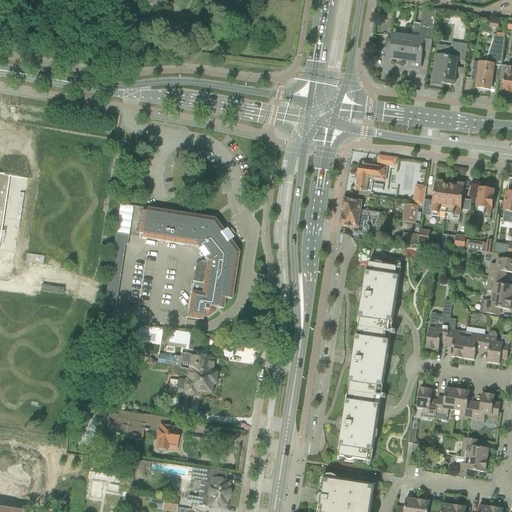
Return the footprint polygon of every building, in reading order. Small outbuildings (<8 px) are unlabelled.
[(392,36),(390,59),(409,61),(408,69),(419,70),(421,51),(429,52),(430,52),(433,28),(435,11),(423,9),(421,26),(414,25),(413,38),(392,36)] [(490,90),(493,65),(500,66),(501,62),(504,38),(494,36),(493,40),(485,63),(480,63),(479,67),(472,66),(471,79),(477,80),(476,88),(478,89),(478,90),(485,91),(485,90),(490,90)] [(434,78),(433,82),(442,83),(442,84),(454,86),(455,74),(456,68),(456,62),(465,63),(466,53),(467,45),(459,44),(458,44),(451,43),(451,47),(437,46),(437,48),(436,57),(438,57),(437,68),(435,78),(434,78)] [(500,66),(499,80),(505,81),(504,82),(503,85),(504,85),(503,92),(505,92),(505,94),(511,95),(511,93),(511,69),(507,69),(507,67),(500,66)] [(358,177),(355,190),(359,191),(358,196),(370,197),(371,192),(373,179),(384,181),(386,165),(394,167),(395,160),(380,157),(378,167),(364,165),(364,163),(363,163),(363,165),(359,164),(357,177),(358,177)] [(0,174),(0,239),(6,191),(10,192),(12,176),(0,174)] [(423,207),(421,215),(431,216),(438,217),(439,213),(446,214),(449,186),(441,185),(441,182),(436,182),(435,192),(434,202),(423,200),(423,207)] [(449,186),(446,214),(452,215),(452,219),(458,220),(463,185),(458,185),(458,187),(449,186)] [(479,189),(477,199),(476,207),(477,208),(476,214),(483,215),(482,219),(489,220),(491,208),(493,196),(492,196),(493,191),(487,190),(486,189),(481,188),(480,189),(479,189)] [(503,216),(502,223),(511,224),(511,192),(508,192),(508,193),(506,193),(505,203),(503,216)] [(413,205),(416,206),(423,207),(424,195),(414,194),(413,205)] [(344,209),(343,213),(369,217),(369,213),(370,212),(359,210),(361,203),(344,200),(344,202),(343,202),(342,207),(343,207),(343,209),(344,209)] [(416,206),(404,204),(402,222),(413,223),(416,206)] [(138,234),(142,235),(141,238),(195,247),(207,262),(203,283),(193,282),(187,318),(202,321),(202,320),(203,317),(207,318),(214,312),(215,308),(222,309),(223,309),(224,299),(231,300),(238,253),(230,241),(233,238),(231,236),(232,235),(229,230),(228,231),(226,229),(223,231),(220,228),(232,220),(231,219),(220,227),(214,219),(146,209),(145,212),(142,212),(138,234)] [(369,217),(343,213),(342,217),(341,219),(340,219),(339,224),(340,224),(340,226),(347,227),(347,228),(349,228),(349,227),(353,228),(352,234),(362,235),(362,234),(364,234),(368,232),(368,227),(366,224),(364,223),(364,222),(368,223),(369,217)] [(418,235),(417,242),(428,244),(430,231),(419,229),(418,235)] [(113,243),(125,245),(127,245),(129,236),(115,233),(113,243)] [(407,233),(406,241),(417,242),(418,235),(407,233)] [(456,236),(454,248),(464,250),(466,240),(466,237),(456,236)] [(466,240),(464,250),(492,254),(493,241),(488,241),(487,240),(487,243),(487,244),(484,244),(484,245),(471,243),(471,241),(466,240)] [(25,262),(43,265),(44,257),(26,254),(25,262)] [(490,265),(488,277),(502,279),(503,272),(511,273),(511,261),(510,261),(510,260),(509,260),(509,259),(508,259),(507,259),(506,259),(505,259),(504,259),(504,260),(497,259),(496,266),(490,265)] [(337,422),(336,423),(336,424),(337,426),(338,427),(339,428),(341,429),(343,429),(343,430),(338,457),(344,457),(344,458),(345,459),(346,460),(347,460),(348,461),(349,461),(350,461),(351,461),(351,460),(352,460),(353,460),(353,459),(354,459),(366,461),(371,462),(381,399),(381,395),(390,335),(391,331),(397,292),(401,268),(400,268),(396,267),(383,265),(382,264),(381,263),(380,263),(379,262),(378,262),(377,262),(376,262),(376,263),(375,263),(374,263),(374,264),(373,264),(368,263),(364,290),(361,290),(359,291),(357,292),(356,294),(356,295),(356,297),(356,298),(358,300),(359,301),(361,301),(362,302),(354,355),(351,355),(349,355),(348,357),(347,359),(346,360),(347,362),(349,364),(350,364),(352,365),(344,418),(343,418),(341,418),(339,419),(338,419),(337,420),(337,422)] [(492,290),(491,296),(511,299),(511,295),(511,287),(501,285),(502,279),(488,277),(487,289),(492,290)] [(40,291),(63,295),(64,289),(41,285),(40,291)] [(511,299),(491,296),(491,301),(482,299),(480,313),(499,316),(500,309),(509,310),(509,311),(510,311),(511,299)] [(440,338),(446,339),(448,330),(450,317),(437,315),(436,314),(435,313),(434,313),(433,313),(432,313),(431,314),(430,315),(430,316),(429,317),(430,318),(430,319),(431,320),(428,336),(428,337),(427,337),(427,338),(426,339),(426,340),(426,341),(427,341),(427,342),(426,349),(425,349),(439,351),(438,351),(440,338)] [(450,357),(462,359),(466,333),(448,330),(446,339),(445,347),(452,348),(451,357),(450,356),(450,357)] [(496,340),(496,338),(496,335),(494,333),(492,332),(489,332),(487,334),(486,336),(484,336),(482,349),(489,350),(487,362),(486,362),(486,363),(499,365),(500,364),(499,364),(500,358),(506,359),(510,337),(501,336),(501,341),(496,340)] [(484,336),(466,333),(462,359),(474,361),(474,360),(476,348),(482,349),(484,336)] [(159,356),(158,365),(172,367),(211,373),(213,359),(204,358),(204,357),(199,356),(199,355),(194,355),(181,353),(180,358),(173,357),(173,358),(159,356)] [(150,360),(146,365),(152,369),(171,372),(171,374),(178,376),(179,374),(189,375),(188,381),(186,381),(179,380),(177,381),(176,389),(177,390),(177,391),(177,392),(184,393),(186,395),(192,396),(194,394),(194,391),(210,393),(211,383),(214,384),(215,374),(211,373),(172,367),(158,365),(155,364),(150,360)] [(423,410),(422,418),(434,420),(436,405),(430,403),(432,391),(419,389),(420,390),(417,409),(423,410)] [(448,410),(454,411),(457,391),(445,389),(446,389),(444,398),(438,397),(436,405),(434,420),(446,421),(448,410)] [(460,417),(471,419),(473,406),(467,405),(469,393),(469,392),(457,391),(454,411),(460,412),(460,417)] [(473,406),(471,419),(470,429),(476,430),(483,425),(484,415),(497,417),(499,404),(493,403),(494,397),(495,396),(481,394),(481,395),(482,395),(480,407),(473,406)] [(77,404),(76,411),(93,414),(94,407),(77,404)] [(118,412),(117,420),(122,421),(122,426),(121,426),(121,427),(129,428),(128,436),(131,437),(131,438),(135,439),(135,438),(138,438),(140,430),(148,431),(158,432),(156,439),(157,440),(156,450),(157,450),(157,451),(164,452),(164,451),(166,451),(166,449),(175,451),(179,431),(178,431),(178,428),(172,427),(167,427),(168,420),(169,420),(169,419),(118,411),(118,412)] [(461,457),(487,461),(488,449),(488,450),(479,448),(476,448),(477,441),(470,440),(463,439),(462,451),(461,453),(461,457)] [(412,444),(411,452),(425,454),(426,446),(414,445),(412,444)] [(461,457),(456,457),(455,463),(460,463),(458,476),(474,478),(475,471),(484,473),(485,474),(487,461),(461,457)] [(188,497),(187,503),(198,504),(198,506),(204,507),(204,505),(225,508),(226,502),(227,501),(227,498),(226,497),(227,494),(228,493),(229,490),(228,489),(229,482),(225,482),(226,473),(212,471),(203,470),(192,468),(191,476),(203,478),(202,484),(200,484),(197,498),(188,497)] [(317,511),(369,511),(373,486),(325,479),(322,493),(321,493),(320,493),(319,493),(317,494),(317,495),(316,496),(315,500),(316,501),(316,502),(316,503),(317,503),(317,504),(318,504),(319,505),(320,505),(321,505),(320,506),(318,506),(317,511)] [(162,510),(169,511),(171,499),(152,496),(151,503),(163,505),(162,510)] [(171,499),(169,511),(173,511),(175,511),(176,508),(177,499),(171,499)] [(396,511),(415,511),(417,501),(405,499),(406,500),(404,511),(397,511),(396,511)] [(427,511),(429,503),(430,503),(417,501),(415,511),(427,511)]
